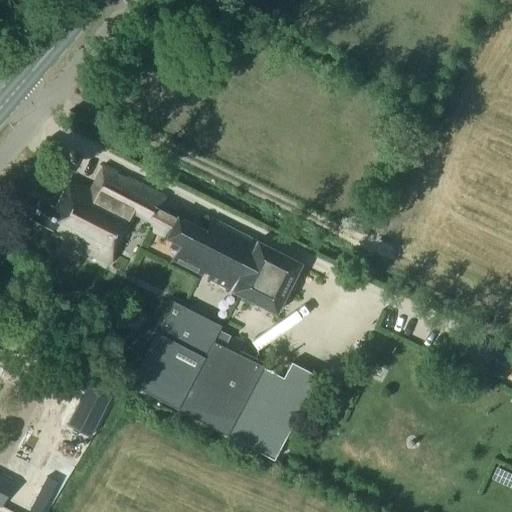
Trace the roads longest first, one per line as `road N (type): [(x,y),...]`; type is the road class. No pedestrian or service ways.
road 1 (track): [(62,85),(358,239)]
road 2 (unclassified): [(38,114),(134,0)]
road 3 (primary): [(10,95),(92,0)]
